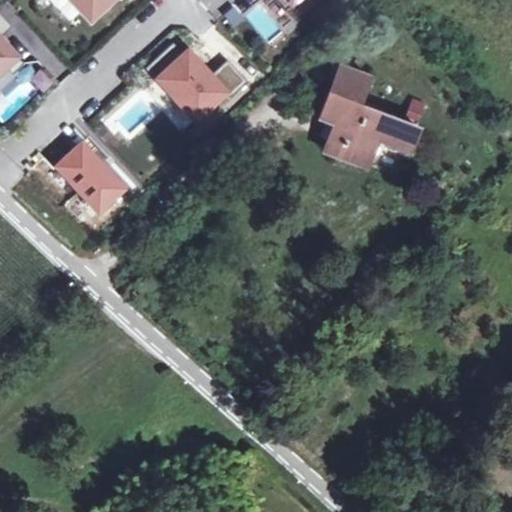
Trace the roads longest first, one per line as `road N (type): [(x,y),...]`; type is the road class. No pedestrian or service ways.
road 1 (residential): [(0,192),(167,356),(349,511)]
road 2 (residential): [(0,160),(165,1)]
